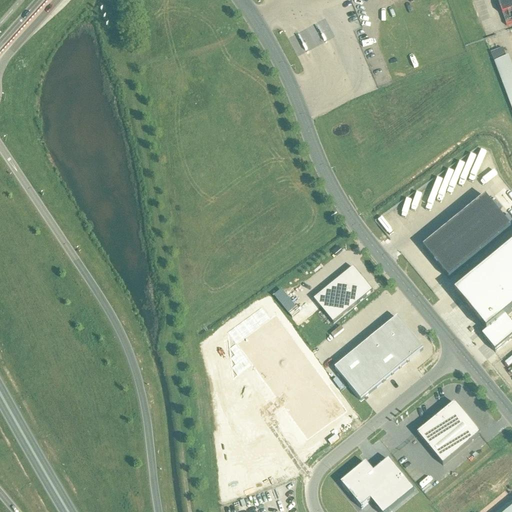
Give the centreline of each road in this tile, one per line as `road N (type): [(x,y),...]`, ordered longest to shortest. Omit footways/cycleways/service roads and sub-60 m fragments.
road 1 (unclassified): [(241,0),(288,80),(325,175),(381,259),(461,354)]
road 2 (trunk): [(158,511),(141,389),(117,328),(0,147)]
road 3 (unclassified): [(318,511),(311,488),(322,470),(461,354)]
road 4 (trunk): [(67,511),(0,393)]
